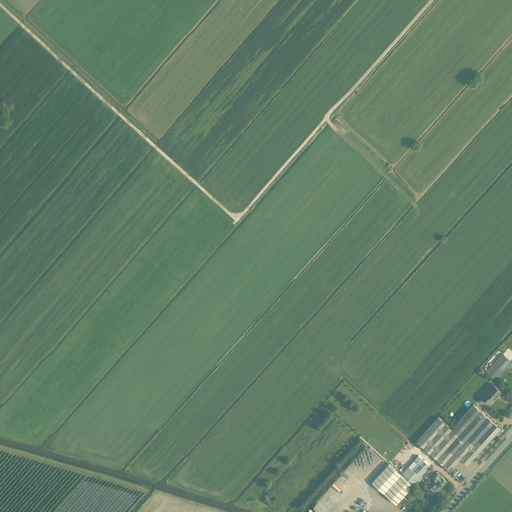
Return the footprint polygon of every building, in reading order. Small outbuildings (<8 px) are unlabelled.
[(490,367),(486,372),(495,380),(511,363),(502,354),(490,367)] [(486,394),(483,398),(489,404),(493,399),(493,400),(501,392),(492,384),(484,392),(486,394)] [(439,417),(417,441),(447,469),(458,457),(467,464),(500,428),(480,410),(472,404),(472,403),(451,427),(439,415),(438,416),(439,417)] [(386,464),(388,462),(379,454),(370,464),(371,465),(379,457),(386,464)] [(407,500),(403,496),(430,466),(418,455),(401,475),(389,463),(372,481),(396,503),(398,501),(403,505),(407,500)] [(348,467),(345,470),(353,477),(355,474),(348,467)] [(446,481),(441,476),(438,473),(432,479),(435,482),(430,488),(436,493),(443,485),(442,485),(446,481)]
